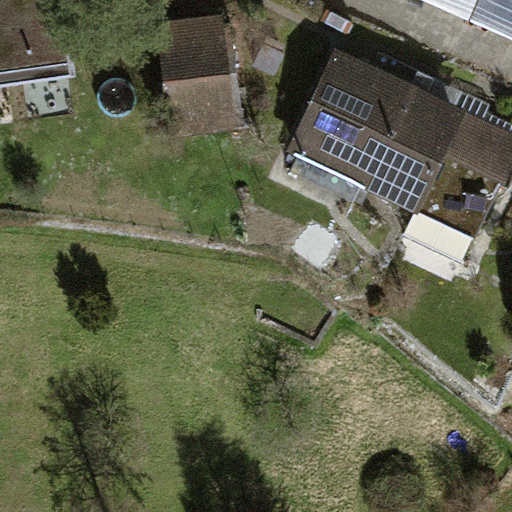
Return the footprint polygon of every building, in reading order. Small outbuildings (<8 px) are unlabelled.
[(66,0),(0,0),(0,85),(77,74),(66,0)] [(511,0),(433,0),(511,34),(511,0)] [(224,11),(159,19),(173,137),(246,128),(233,21),(226,22),(224,11)] [(422,210),(469,110),(470,107),(337,45),(289,149),(422,210)] [(511,130),(469,110),(422,210),(477,236),(504,179),(507,181),(511,170),(511,130)]
